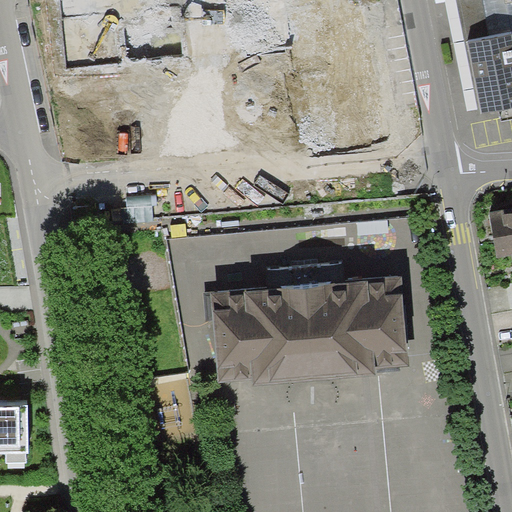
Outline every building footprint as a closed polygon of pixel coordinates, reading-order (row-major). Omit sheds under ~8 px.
[(357,25),(353,0),(58,0),(67,70),(295,48),(292,32),(357,25)] [(357,25),(292,32),(295,48),(314,151),(379,139),(357,25)] [(511,36),(475,43),(487,110),(511,105),(511,36)] [(406,275),(215,292),(223,380),(414,364),(406,275)] [(0,450),(40,450),(38,401),(0,400),(0,450)]
